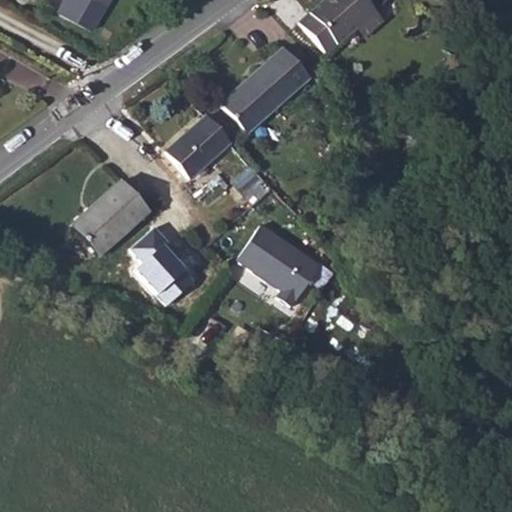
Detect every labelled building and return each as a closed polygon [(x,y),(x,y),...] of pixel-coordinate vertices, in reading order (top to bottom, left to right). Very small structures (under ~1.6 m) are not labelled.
[(324,58),(351,32),(371,14),(382,0),(324,0),(296,27),(324,58)] [(371,14),(351,32),(360,41),(380,23),(371,14)] [(307,82),(279,52),(218,109),(246,139),(307,82)] [(226,145),(201,119),(162,156),(187,182),(226,145)] [(249,167),(233,183),(252,203),(269,187),(249,167)] [(137,215),(111,185),(61,230),(88,259),(137,215)] [(319,268),(260,229),(236,264),(281,294),(277,300),(292,310),(319,268)] [(129,275),(165,316),(198,287),(151,234),(131,251),(142,263),(129,275)]
